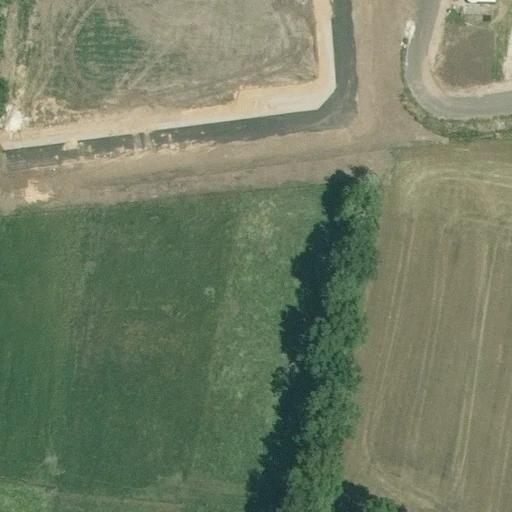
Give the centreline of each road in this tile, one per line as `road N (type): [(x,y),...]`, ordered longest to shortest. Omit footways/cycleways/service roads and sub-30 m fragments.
road 1 (residential): [(348,94),(322,122),(6,165)]
road 2 (residential): [(429,0),(410,78),(416,91),(457,107),(511,100)]
